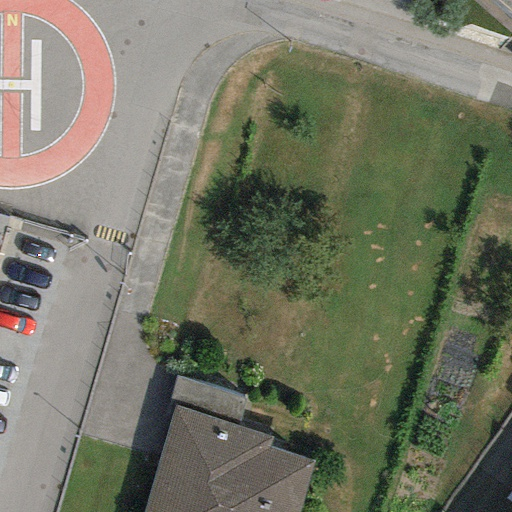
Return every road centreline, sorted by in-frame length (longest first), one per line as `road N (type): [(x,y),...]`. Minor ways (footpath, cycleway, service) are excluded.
road 1 (unknown): [(199,14),(152,87),(37,511)]
road 2 (unclassified): [(151,0),(511,106)]
